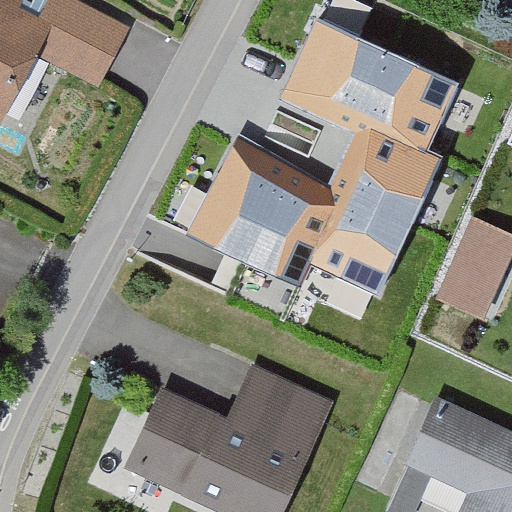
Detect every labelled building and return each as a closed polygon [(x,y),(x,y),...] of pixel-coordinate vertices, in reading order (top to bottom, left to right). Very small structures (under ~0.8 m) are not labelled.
[(0,0),(0,106),(46,19),(56,24),(42,50),(97,79),(123,30),(65,0),(53,0),(39,28),(7,12),(13,0),(0,0)] [(332,0),(327,12),(364,28),(376,0),(332,0)] [(456,85),(315,20),(281,95),(358,130),(422,158),(456,85)] [(438,166),(422,158),(358,130),(332,190),(300,259),(380,295),(438,166)] [(300,259),(332,190),(239,138),(186,236),(289,283),(300,259)] [(485,314),(511,252),(511,226),(472,209),(436,292),(485,314)] [(135,461),(245,511),(272,511),(324,401),(257,370),(231,428),(165,397),(135,461)] [(392,511),(413,511),(434,466),(482,489),(471,511),(511,511),(511,440),(435,405),(388,510),(392,511)]
